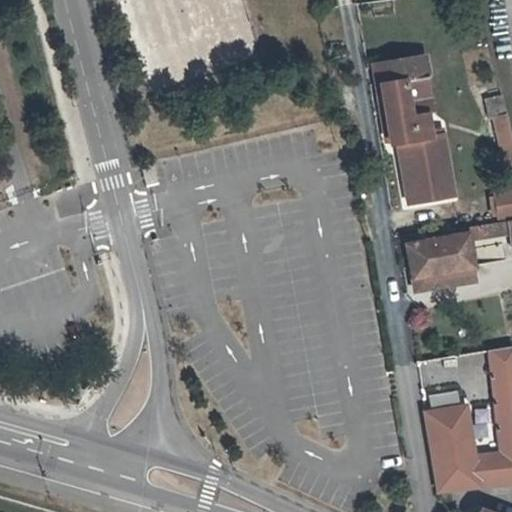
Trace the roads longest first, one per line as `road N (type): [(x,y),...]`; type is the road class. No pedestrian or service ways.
road 1 (unclassified): [(60,0),(140,295)]
road 2 (unclassified): [(153,456),(163,381),(159,341),(140,295)]
road 3 (unclassified): [(140,295),(126,363),(89,438)]
road 4 (tertiary): [(289,511),(153,456)]
road 5 (tertiary): [(78,473),(216,511)]
